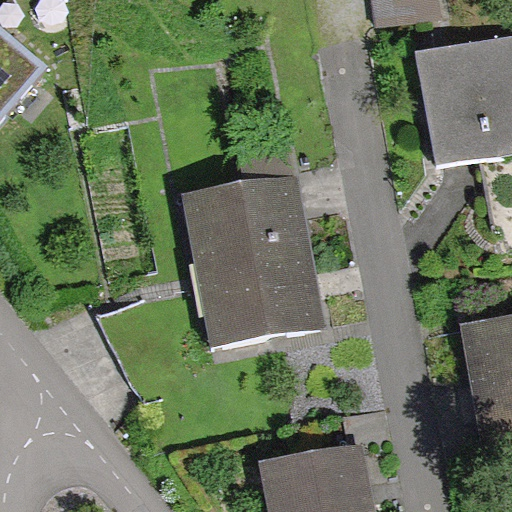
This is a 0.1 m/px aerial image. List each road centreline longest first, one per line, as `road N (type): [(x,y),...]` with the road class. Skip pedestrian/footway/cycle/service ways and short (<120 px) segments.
road 1 (residential): [(425,511),(329,4)]
road 2 (residential): [(20,377),(149,511)]
road 3 (residential): [(20,377),(3,478),(11,511)]
